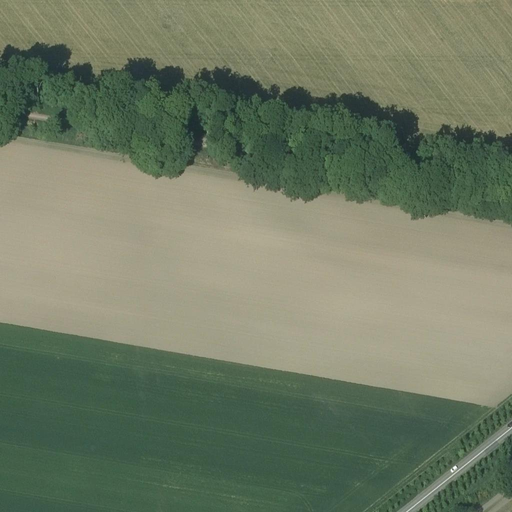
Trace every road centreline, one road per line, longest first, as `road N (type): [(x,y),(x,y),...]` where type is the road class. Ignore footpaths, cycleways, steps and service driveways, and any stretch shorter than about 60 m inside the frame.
road 1 (track): [(0,110),(511,197)]
road 2 (secondary): [(406,511),(511,427)]
